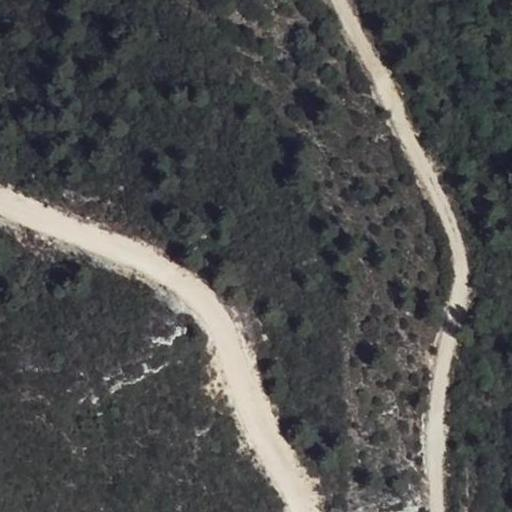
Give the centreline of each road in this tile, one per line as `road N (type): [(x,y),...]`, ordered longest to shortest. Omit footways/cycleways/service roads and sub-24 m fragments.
road 1 (track): [(310,0),(454,241),(461,286),(438,379),(437,511)]
road 2 (track): [(303,511),(252,415),(217,310),(104,241),(0,207)]
